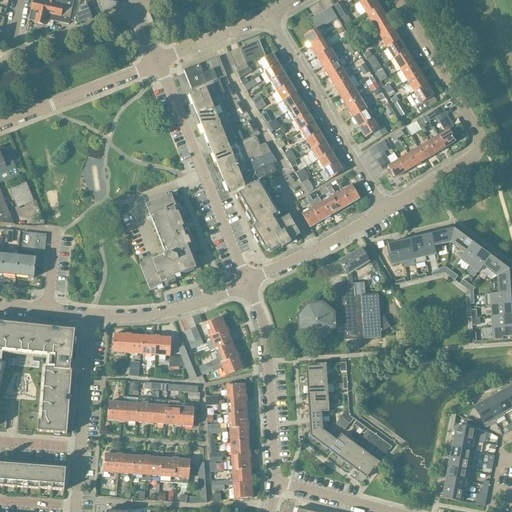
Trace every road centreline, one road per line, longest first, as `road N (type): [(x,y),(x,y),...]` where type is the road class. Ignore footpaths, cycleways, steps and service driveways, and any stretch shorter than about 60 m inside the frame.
road 1 (residential): [(384,211),(478,149),(478,134),(398,0)]
road 2 (residential): [(267,16),(384,211)]
road 3 (residential): [(276,482),(264,327),(246,283)]
road 4 (residential): [(0,125),(157,60)]
road 5 (residential): [(91,315),(171,311),(246,283)]
road 6 (residential): [(246,283),(384,211)]
road 7 (residential): [(8,57),(136,8)]
road 8 (residential): [(81,448),(91,315)]
road 9 (residential): [(153,252),(135,201),(202,173)]
road 10 (residential): [(202,173),(157,60)]
